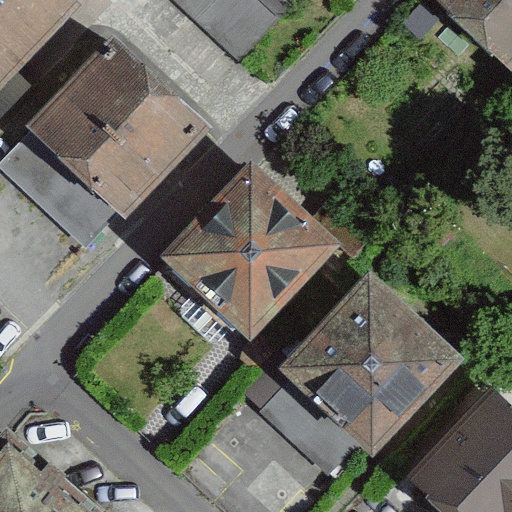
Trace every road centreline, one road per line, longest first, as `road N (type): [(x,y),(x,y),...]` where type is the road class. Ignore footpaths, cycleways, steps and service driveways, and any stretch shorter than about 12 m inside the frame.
road 1 (residential): [(386,0),(41,373)]
road 2 (residential): [(189,511),(41,373)]
